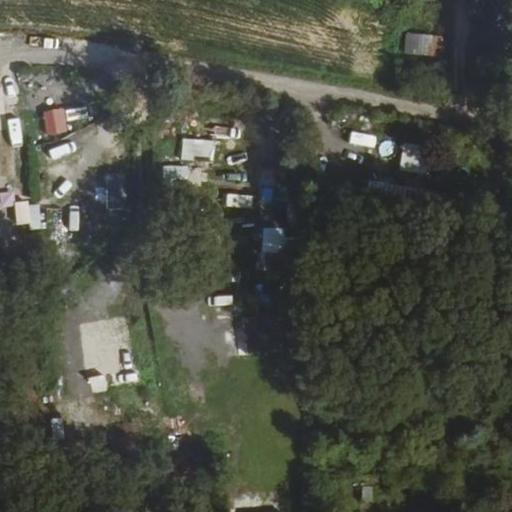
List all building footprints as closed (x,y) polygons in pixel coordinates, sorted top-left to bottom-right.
[(441,56),(441,33),(403,32),(402,54),(441,56)] [(63,107),(40,111),(44,135),(67,131),(63,107)] [(349,130),(347,142),(370,146),(372,134),(349,130)] [(423,172),(424,144),(400,142),(398,171),(423,172)] [(203,182),(202,165),(161,166),(162,183),(203,182)] [(376,190),(377,183),(368,182),(365,205),(404,211),(406,195),(376,190)] [(422,190),(377,183),(376,190),(406,195),(404,211),(419,213),(422,190)] [(257,193),(232,194),(232,206),(257,206),(257,193)] [(14,203),(16,226),(39,224),(37,201),(14,203)] [(275,237),(275,210),(259,209),(258,237),(275,237)] [(242,318),(244,353),(298,351),(296,316),(242,318)] [(123,352),(133,350),(129,325),(119,327),(123,352)] [(84,368),(114,365),(110,334),(80,337),(84,368)] [(209,350),(210,362),(233,360),(232,348),(209,350)] [(88,372),(92,395),(107,392),(103,369),(88,372)] [(108,387),(139,383),(137,369),(106,372),(108,387)] [(304,378),(303,409),(317,409),(317,378),(304,378)] [(420,390),(427,390),(427,382),(375,381),(374,400),(401,400),(401,411),(401,425),(420,425),(420,390)] [(164,386),(168,408),(180,406),(176,384),(164,386)] [(401,400),(374,400),(374,411),(401,411),(401,400)] [(145,427),(144,437),(171,438),(171,427),(145,427)]
